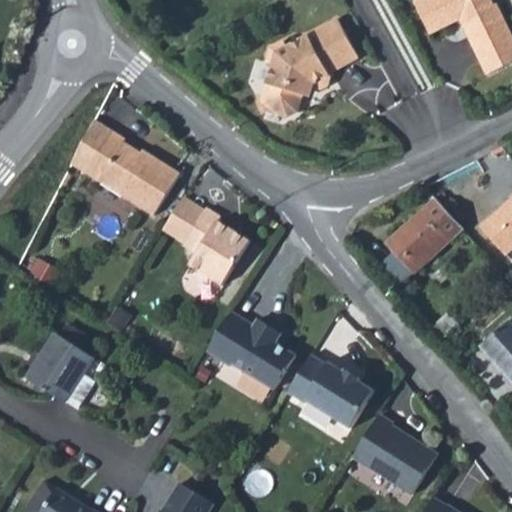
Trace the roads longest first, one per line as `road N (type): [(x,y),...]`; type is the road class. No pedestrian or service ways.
road 1 (residential): [(317,198),(339,263),(511,474)]
road 2 (residential): [(71,40),(129,66),(201,126),(317,198)]
road 3 (unclassified): [(317,198),(380,191),(511,122)]
road 4 (residential): [(0,405),(135,480)]
road 5 (tertiary): [(0,159),(52,87),(71,40)]
